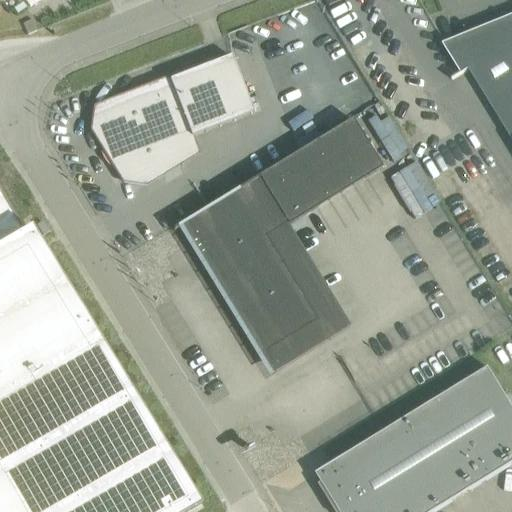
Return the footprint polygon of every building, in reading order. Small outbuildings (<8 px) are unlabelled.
[(511,19),(447,46),(464,74),(470,70),(511,138),(511,19)] [(181,161),(195,143),(193,138),(254,114),(232,56),(171,79),(170,78),(95,107),(92,130),(124,183),(147,186),(183,164),(181,161)] [(336,314),(284,229),(399,158),(369,109),(185,225),(265,355),(333,313),(334,315),(336,314)] [(0,511),(192,511),(201,507),(30,229),(0,246),(0,511)] [(317,475),(339,511),(437,511),(511,466),(511,405),(490,369),(317,475)]
